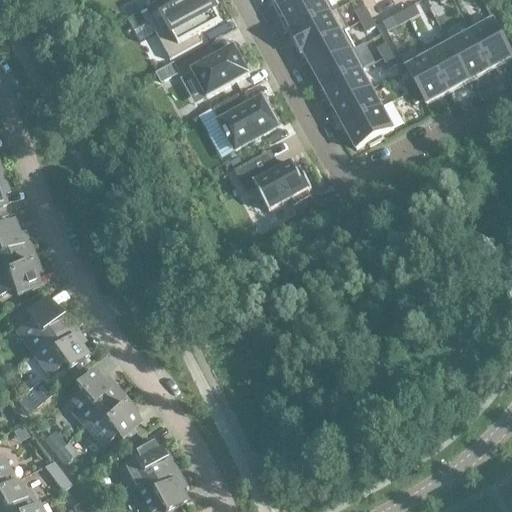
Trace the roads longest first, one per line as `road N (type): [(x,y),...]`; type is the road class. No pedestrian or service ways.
road 1 (residential): [(228,511),(100,324),(45,216),(0,90)]
road 2 (residential): [(243,0),(344,186),(511,96)]
road 3 (tertiary): [(403,511),(447,485),(511,419)]
